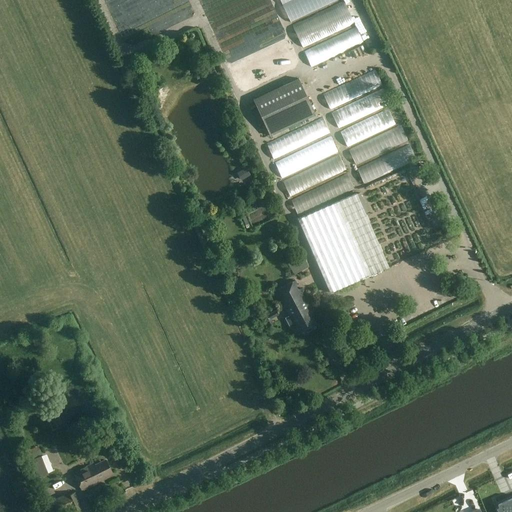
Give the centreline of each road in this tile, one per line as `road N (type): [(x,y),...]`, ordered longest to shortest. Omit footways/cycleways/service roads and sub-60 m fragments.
road 1 (tertiary): [(114,511),(511,306)]
road 2 (unclassified): [(369,511),(511,442)]
